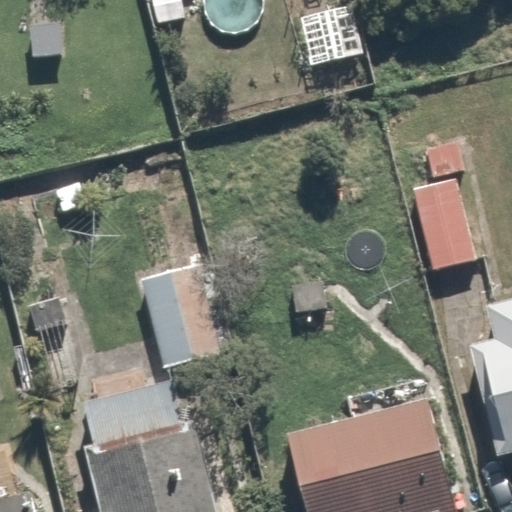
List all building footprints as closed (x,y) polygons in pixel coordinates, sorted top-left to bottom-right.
[(87,24),(25,25),(26,70),(88,69),(87,24)] [(476,224),(418,239),(430,286),(488,270),(476,224)] [(202,251),(135,270),(166,380),(234,361),(202,251)] [(495,346),(470,352),(501,478),(511,475),(511,301),(485,308),(495,346)] [(458,511),(430,398),(282,435),(301,511),(458,511)] [(221,511),(187,403),(85,435),(109,511),(221,511)] [(40,511),(38,502),(3,511),(40,511)]
